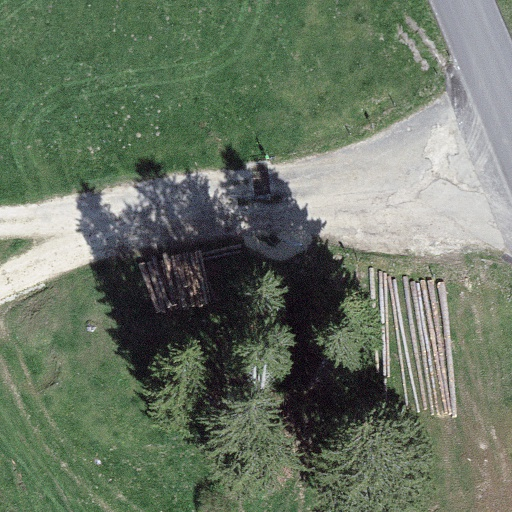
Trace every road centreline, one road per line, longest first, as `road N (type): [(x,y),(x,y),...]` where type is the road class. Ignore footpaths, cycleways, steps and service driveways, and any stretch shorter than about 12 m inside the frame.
road 1 (track): [(511,187),(266,198),(0,225)]
road 2 (track): [(0,284),(132,215)]
road 3 (secondary): [(464,0),(511,118)]
